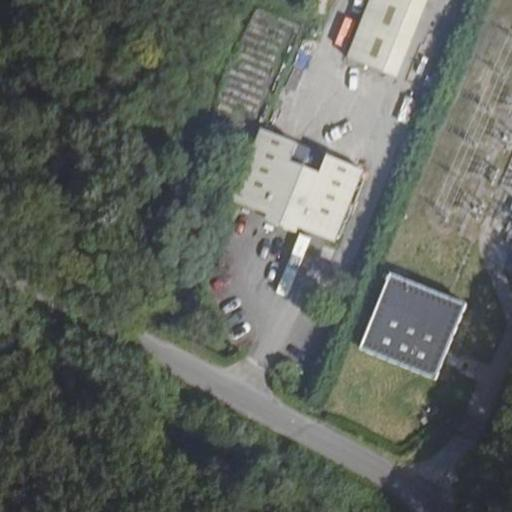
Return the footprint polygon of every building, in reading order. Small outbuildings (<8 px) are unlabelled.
[(431,0),(374,0),(343,72),(391,93),(431,0)] [(289,65),(279,94),(294,100),(305,70),(289,65)] [(246,220),(327,255),(357,185),(277,150),(246,220)] [(511,269),(511,250),(506,249),(500,265),(511,269)] [(396,268),(362,348),(442,381),(472,309),(412,282),(414,274),(396,268)]
